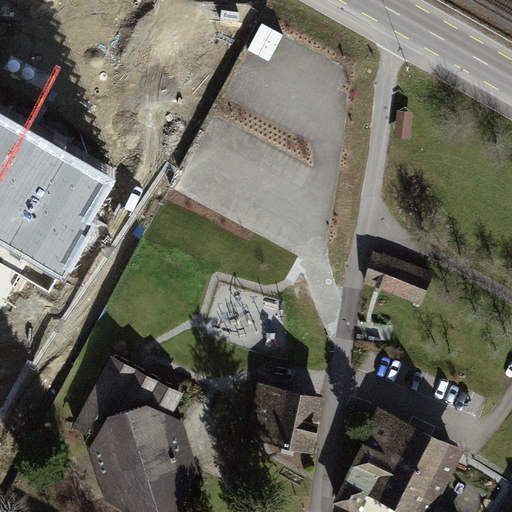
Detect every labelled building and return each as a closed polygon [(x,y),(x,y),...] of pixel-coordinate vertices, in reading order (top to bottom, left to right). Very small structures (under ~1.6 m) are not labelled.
[(0,101),(0,212),(29,228),(76,143),(0,101)] [(382,255),(373,252),(364,284),(422,305),(435,273),(383,253),(382,255)] [(187,394),(113,353),(71,429),(90,440),(100,422),(104,425),(91,450),(108,504),(123,511),(189,511),(187,504),(200,474),(184,422),(174,416),(187,394)] [(328,399),(260,383),(246,441),(315,457),(328,399)] [(436,511),(466,452),(379,408),(334,504),(348,511),(436,511)]
